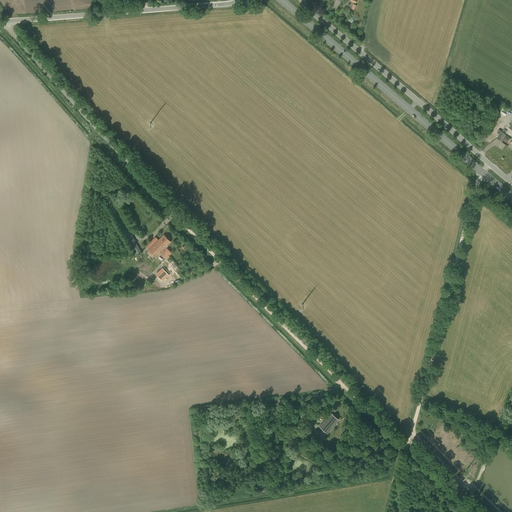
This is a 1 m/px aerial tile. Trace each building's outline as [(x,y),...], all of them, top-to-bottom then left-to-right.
[(497,139),(500,141),(505,134),(502,131),(497,139)] [(123,236),(130,232),(110,194),(103,198),(123,236)] [(164,249),(169,255),(172,253),(166,247),(168,246),(167,245),(171,241),(164,234),(158,240),(155,237),(154,238),(156,241),(156,240),(164,248),(164,249)] [(166,259),(169,255),(164,249),(164,248),(156,240),(156,241),(154,238),(145,246),(156,257),(160,253),(166,259)] [(129,246),(131,249),(132,251),(134,255),(141,251),(137,244),(136,242),(129,246)] [(169,275),(162,268),(155,274),(162,282),(169,275)] [(339,419),(336,417),(331,413),(327,418),(319,426),(328,433),(335,425),(334,424),(339,419)] [(314,435),(306,428),(304,431),(301,429),(298,432),(301,434),(299,437),(307,443),(314,435)]
